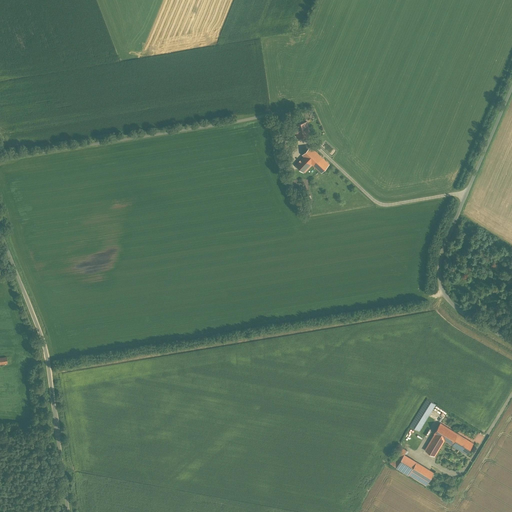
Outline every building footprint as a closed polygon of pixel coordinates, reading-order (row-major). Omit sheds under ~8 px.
[(307,121),(296,124),(298,137),(309,135),(307,121)] [(284,140),(277,141),(280,154),(286,153),(284,140)] [(322,157),(311,146),(302,155),(304,156),(296,165),(304,172),(312,164),(314,166),(322,157)] [(322,157),(314,166),(318,170),(321,173),(329,164),(322,157)] [(427,398),(414,420),(422,426),(436,404),(427,398)] [(458,434),(440,423),(434,433),(435,433),(425,450),(435,456),(445,439),(452,444),(458,434)] [(473,443),(458,434),(452,444),(467,453),(473,443)] [(434,473),(404,454),(396,467),(426,485),(434,473)]
